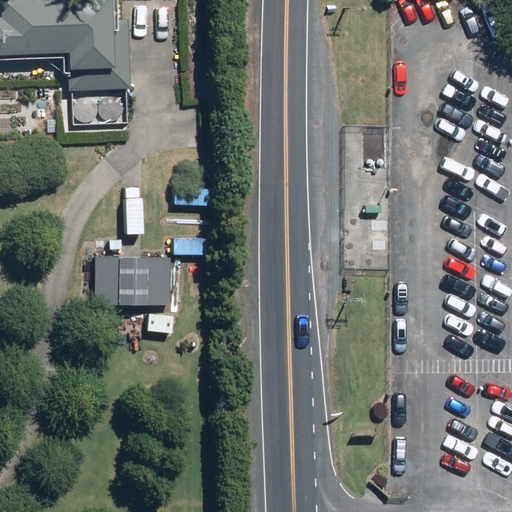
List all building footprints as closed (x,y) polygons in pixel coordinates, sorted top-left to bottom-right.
[(0,60),(54,59),(55,76),(77,75),(78,94),(125,92),(122,22),(100,23),(98,0),(77,0),(0,3),(0,60)] [(118,102),(69,100),(68,121),(117,123),(118,102)] [(388,124),(343,124),(343,269),(388,269),(388,124)] [(168,190),(167,207),(209,208),(209,191),(168,190)] [(137,205),(116,204),(114,241),(136,242),(137,205)] [(167,236),(166,257),(209,259),(210,239),(167,236)] [(165,260),(90,259),(89,307),(165,308),(165,260)] [(170,318),(140,316),(139,334),(169,336),(170,318)]
